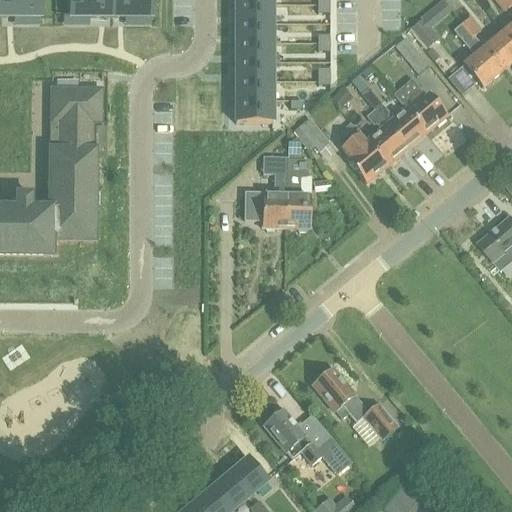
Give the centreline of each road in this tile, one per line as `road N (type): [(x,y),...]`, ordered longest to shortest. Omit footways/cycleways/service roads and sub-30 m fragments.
road 1 (residential): [(0,322),(111,324),(138,311),(145,81),(197,55),(203,0)]
road 2 (residential): [(354,287),(511,482)]
road 3 (unclassified): [(511,156),(354,287)]
road 4 (unclassified): [(354,287),(216,404)]
road 5 (unclassified): [(216,404),(84,511)]
road 6 (residential): [(129,511),(211,441),(216,404)]
